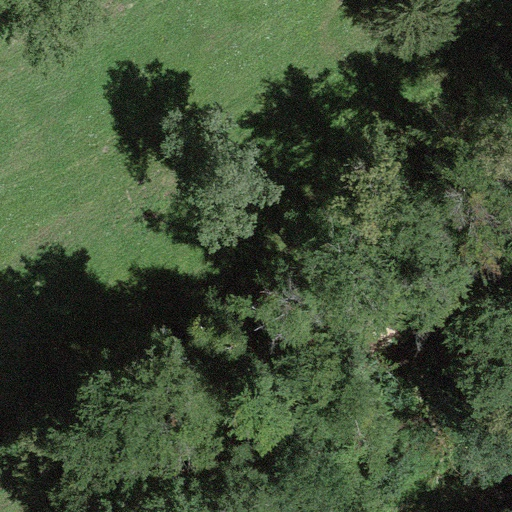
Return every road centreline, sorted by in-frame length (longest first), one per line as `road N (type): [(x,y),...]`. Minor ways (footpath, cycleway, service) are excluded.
road 1 (track): [(511,53),(283,229),(26,394)]
road 2 (track): [(414,511),(511,429)]
